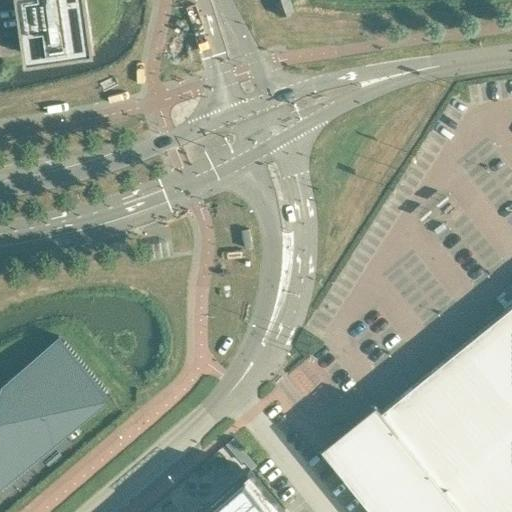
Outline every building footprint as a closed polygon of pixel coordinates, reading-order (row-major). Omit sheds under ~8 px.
[(17,0),(25,55),(93,45),(86,0),(17,0)] [(294,11),(289,0),(274,0),(280,16),(294,11)] [(374,511),(511,511),(511,304),(382,410),(381,409),(375,401),(321,446),(343,474),(344,474),(374,511)] [(0,487),(109,395),(58,335),(0,383),(0,384),(0,487)] [(278,511),(246,474),(201,511),(278,511)]
